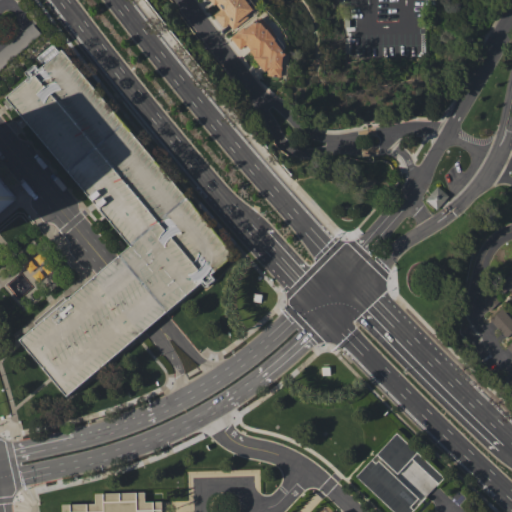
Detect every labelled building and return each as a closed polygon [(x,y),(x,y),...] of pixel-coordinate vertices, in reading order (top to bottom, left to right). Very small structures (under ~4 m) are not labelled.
[(232,28),(254,12),(245,0),(211,0),(218,10),(213,14),(222,28),(228,24),(232,28)] [(281,77),(284,53),(263,23),(253,21),(230,37),(239,50),(246,45),(267,75),(281,77)] [(58,52),(52,44),(38,55),(45,63),(58,52)] [(63,393),(18,335),(107,264),(129,248),(7,93),(29,75),(26,70),(35,63),(38,67),(66,46),(233,259),(154,321),(63,393)] [(0,178),(15,196),(14,197),(15,199),(0,211),(0,178)] [(425,199),(436,209),(448,196),(437,186),(425,199)] [(37,281),(53,268),(41,252),(25,264),(37,281)] [(511,306),(511,305),(511,304),(511,291),(509,288),(502,295),(496,289),(511,275),(511,274),(511,306)] [(490,318),(504,338),(511,332),(511,319),(504,308),(490,318)] [(408,511),(392,511),(353,475),(395,430),(442,475),(436,483),(410,458),(394,475),(420,500),(408,511)] [(147,493),(148,504),(165,503),(165,511),(65,511),(65,506),(99,505),(99,494),(147,493)]
